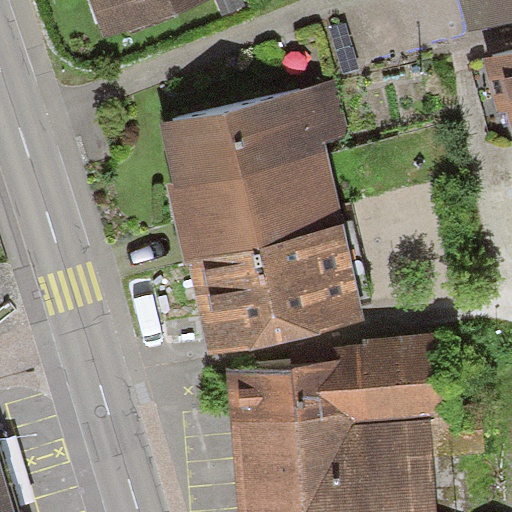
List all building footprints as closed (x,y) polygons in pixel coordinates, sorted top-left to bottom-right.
[(89,0),(105,37),(195,0),(89,0)] [(511,0),(460,0),(468,26),(511,13),(511,0)] [(511,124),(511,53),(498,57),(511,124)] [(160,129),(199,338),(342,312),(311,148),(332,143),(324,99),(160,129)] [(229,377),(240,511),(427,511),(420,424),(352,430),(351,419),(449,411),(443,339),(343,347),(344,367),(229,377)] [(0,457),(0,511),(14,511),(5,477),(0,457)]
